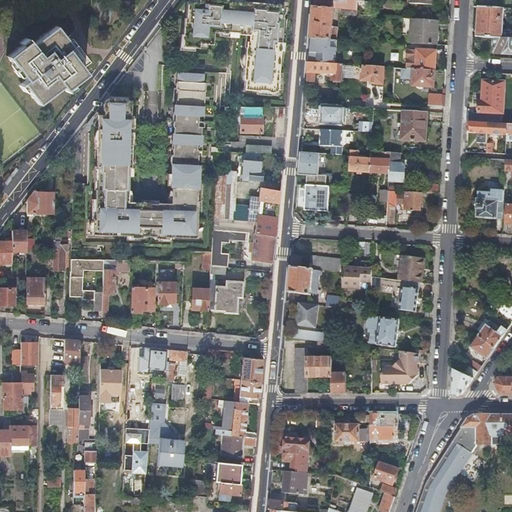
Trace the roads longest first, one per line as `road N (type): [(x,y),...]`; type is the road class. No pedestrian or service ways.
road 1 (residential): [(275,348),(0,323)]
road 2 (tertiary): [(166,0),(0,213)]
road 3 (residential): [(286,229),(305,0)]
road 4 (residential): [(449,239),(461,63)]
road 5 (residential): [(436,404),(270,401)]
road 6 (residential): [(440,404),(449,239)]
road 7 (residential): [(286,229),(449,239)]
